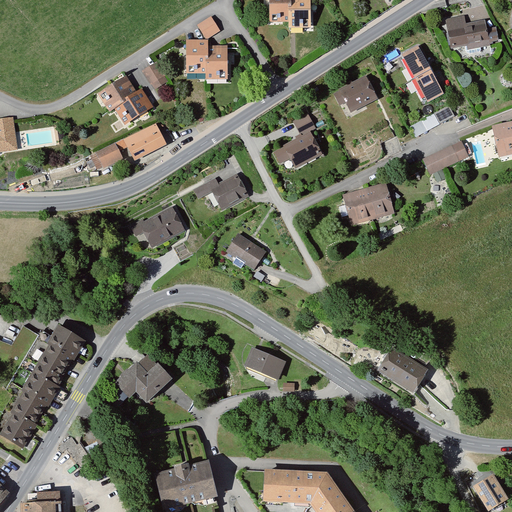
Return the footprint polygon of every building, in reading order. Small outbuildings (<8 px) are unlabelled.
[(268,0),(269,19),(288,19),(288,32),(312,32),(311,0),(268,0)] [(208,39),(223,30),(214,15),(199,24),(208,39)] [(464,17),(444,21),(451,49),(471,44),(472,51),(501,44),(498,29),(488,32),(485,20),(466,24),(464,17)] [(208,42),(187,42),(187,76),(206,76),(206,84),(228,84),(229,47),(208,47),(208,42)] [(420,48),(402,57),(427,105),(445,95),(420,48)] [(144,70),(156,90),(170,81),(157,62),(144,70)] [(367,77),(339,90),(352,115),(379,101),(367,77)] [(125,79),(111,88),(124,109),(130,105),(140,120),(155,111),(143,91),(136,96),(125,79)] [(435,112),(412,126),(418,136),(441,122),(435,112)] [(294,122),(302,135),(317,126),(309,113),(294,122)] [(0,155),(18,153),(14,120),(0,122),(0,155)] [(156,121),(122,141),(136,164),(169,144),(156,121)] [(511,123),(492,128),(499,160),(511,156),(511,123)] [(311,132),(284,148),(297,170),(324,154),(311,132)] [(462,141),(422,160),(429,177),(470,158),(462,141)] [(115,142),(94,152),(104,172),(125,162),(115,142)] [(213,177),(190,189),(197,202),(209,195),(220,215),(248,199),(237,178),(219,187),(213,177)] [(387,184),(342,197),(350,227),(396,215),(387,184)] [(173,207),(129,227),(142,254),(185,233),(173,207)] [(268,254),(239,235),(226,256),(256,274),(268,254)] [(28,355),(39,332),(23,325),(12,347),(28,355)] [(0,432),(0,434),(23,448),(86,341),(61,327),(0,432)] [(286,362),(254,348),(245,368),(277,382),(286,362)] [(429,371),(390,350),(379,372),(417,392),(429,371)] [(147,353),(113,384),(129,401),(137,395),(147,407),(174,382),(147,353)] [(216,496),(208,463),(160,474),(167,507),(216,496)] [(353,511),(327,474),(268,471),(266,501),(313,503),(319,511),(353,511)] [(499,511),(510,505),(492,477),(474,489),(489,511),(499,511)] [(0,511),(9,495),(0,485),(0,511)] [(59,511),(58,492),(29,493),(29,503),(23,503),(23,511),(59,511)]
